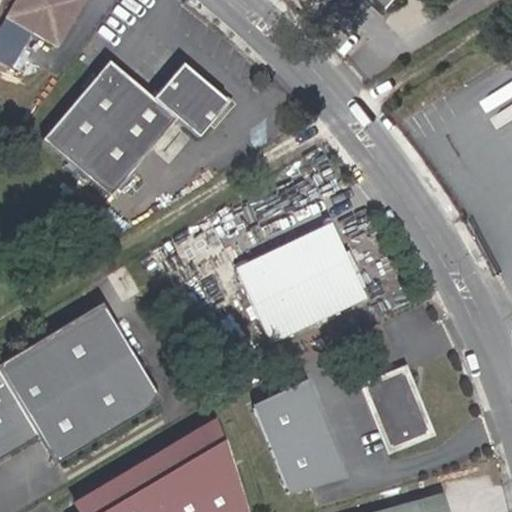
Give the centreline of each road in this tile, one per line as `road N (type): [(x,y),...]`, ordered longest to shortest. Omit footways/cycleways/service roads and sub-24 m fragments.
road 1 (unclassified): [(212,0),(292,72),(388,192),(462,321),(511,448)]
road 2 (unclassified): [(511,366),(414,182),(356,102),(253,0)]
